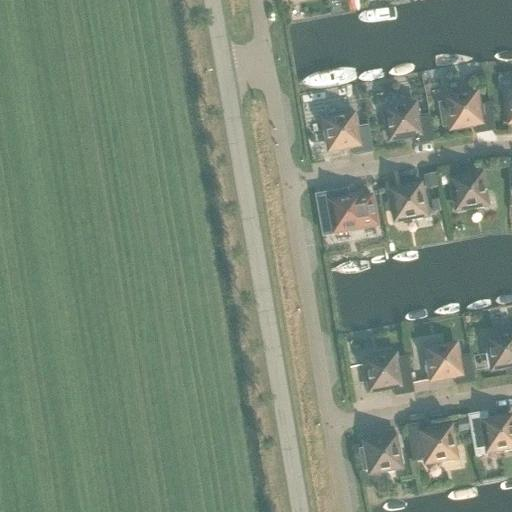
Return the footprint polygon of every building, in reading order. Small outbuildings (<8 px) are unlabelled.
[(474,125),(475,134),(494,131),(489,104),(477,106),(475,94),(458,97),(458,94),(447,96),(448,99),(445,100),(446,102),(438,104),(442,127),(450,126),(451,129),(474,125)] [(413,136),(414,145),(433,142),(428,115),(416,117),(414,105),(397,108),(397,105),(386,107),(387,110),(384,111),(385,113),(382,114),(384,124),(386,124),(389,140),(413,136)] [(325,118),(326,121),(323,121),(324,124),(321,125),(323,135),(325,135),(328,151),(352,147),(353,156),(372,153),(367,126),(355,128),(353,116),(336,119),(336,116),(325,118)] [(431,174),(422,176),(424,190),(437,188),(434,173),(431,174)] [(486,191),(483,192),(480,175),(450,181),(456,210),(472,207),(473,210),(483,208),(483,205),(485,205),(485,202),(488,202),(486,191)] [(425,202),(422,203),(419,186),(389,191),(395,221),(411,218),(412,221),(422,219),(422,216),(424,216),(424,213),(427,213),(425,202)] [(347,190),(315,196),(322,234),(350,229),(351,232),(361,230),(361,227),(365,226),(374,224),(373,220),(374,220),(370,198),(359,200),(358,197),(348,199),(347,190)] [(511,335),(499,338),(499,335),(489,337),(489,340),(486,340),(487,343),(484,343),(486,354),(489,353),(492,370),(511,366),(511,335)] [(427,348),(428,350),(425,351),(425,354),(423,354),(425,365),(427,364),(431,381),(454,376),(456,385),(474,382),(469,356),(457,358),(455,346),(438,349),(438,346),(427,348)] [(393,387),(394,396),(413,393),(406,358),(394,360),(394,357),(377,360),(377,357),(366,359),(367,361),(364,362),(365,365),(362,365),(364,376),(366,375),(369,392),(393,387)] [(470,431),(474,454),(503,449),(503,452),(511,450),(511,424),(511,417),(487,421),(486,413),(467,416),(467,417),(470,431)] [(463,418),(456,419),(458,433),(470,431),(467,417),(463,418)] [(450,428),(426,432),(425,424),(406,427),(413,462),(425,460),(425,463),(442,460),(442,463),(453,461),(452,459),(455,458),(454,455),(457,455),(455,444),(453,445),(450,428)] [(386,470),(387,473),(397,471),(396,469),(399,468),(399,465),(401,465),(400,454),(397,455),(394,438),(364,444),(365,448),(357,449),(362,472),(369,471),(370,473),(386,470)]
